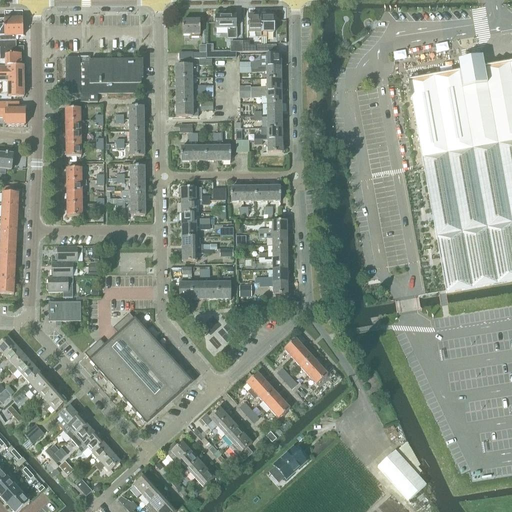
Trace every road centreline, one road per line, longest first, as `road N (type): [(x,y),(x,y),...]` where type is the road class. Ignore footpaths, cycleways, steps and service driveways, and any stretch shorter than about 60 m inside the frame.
road 1 (residential): [(222,388),(161,321),(160,232)]
road 2 (residential): [(150,456),(29,324)]
road 3 (residential): [(161,176),(159,1)]
road 4 (residential): [(298,175),(297,0)]
road 5 (residential): [(36,139),(38,1)]
road 6 (residential): [(161,176),(298,175)]
road 7 (residential): [(304,311),(298,175)]
road 8 (residential): [(32,234),(160,232)]
road 9 (tertiary): [(38,1),(159,1)]
